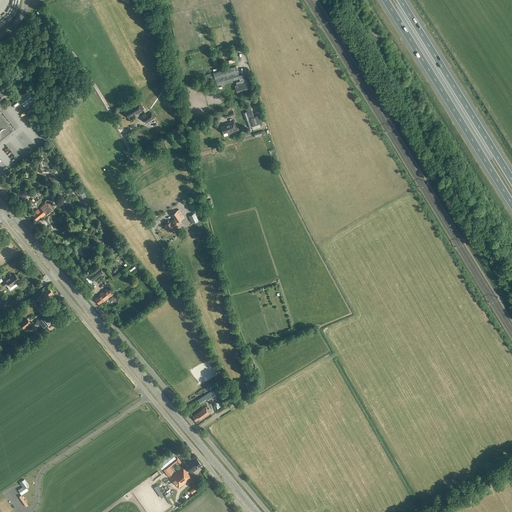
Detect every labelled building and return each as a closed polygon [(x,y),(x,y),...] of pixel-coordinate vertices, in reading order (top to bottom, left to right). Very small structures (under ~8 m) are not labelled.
[(236,66),(213,73),(216,86),(239,79),(240,81),(236,82),(237,85),(235,85),(236,91),(249,87),(248,81),(250,80),(248,72),(242,74),(242,75),(239,76),(236,66)] [(129,108),(124,111),(128,118),(136,113),(137,114),(144,109),(138,101),(129,107),(129,108)] [(246,112),(248,119),(251,127),(252,130),(260,127),(259,124),(261,123),(259,115),(253,117),(248,103),(246,104),(245,102),(243,103),(246,112)] [(223,113),(224,119),(234,115),(232,110),(223,113)] [(151,112),(148,114),(142,117),(146,123),(154,118),(151,112)] [(14,130),(0,113),(0,142),(1,141),(14,130)] [(226,123),(227,125),(220,127),(223,133),(227,132),(227,133),(237,130),(234,121),(226,123)] [(82,185),(75,190),(83,202),(85,205),(92,200),(82,185)] [(46,191),(50,197),(55,193),(50,188),(46,191)] [(211,199),(204,201),(207,209),(213,208),(211,199)] [(35,211),(36,212),(32,215),(36,220),(41,216),(41,217),(45,214),(47,216),(54,210),(48,204),(49,203),(49,201),(48,200),(47,200),(45,201),(45,203),(35,211)] [(190,205),(192,212),(202,209),(199,202),(190,205)] [(170,221),(165,225),(170,232),(175,228),(182,223),(180,220),(184,217),(179,209),(171,215),(174,219),(171,222),(170,221)] [(87,276),(92,282),(103,273),(99,267),(87,276)] [(19,280),(15,274),(10,277),(9,277),(3,281),(6,286),(9,284),(11,286),(19,280)] [(51,293),(52,292),(49,288),(37,298),(43,305),(51,298),(50,297),(52,294),(51,293)] [(99,296),(95,299),(99,304),(103,302),(112,295),(106,288),(100,293),(100,294),(98,296),(99,296)] [(41,319),(38,322),(44,328),(46,327),(51,322),(53,321),(49,317),(48,318),(47,319),(46,317),(42,320),(41,319)] [(23,329),(30,323),(27,319),(20,324),(23,329)] [(50,330),(56,326),(53,322),(47,327),(50,330)] [(210,391),(197,399),(200,403),(207,399),(208,400),(214,396),(210,391)] [(202,410),(192,417),(195,421),(199,419),(199,420),(210,413),(206,407),(201,410),(202,410)] [(177,457),(162,469),(166,474),(167,473),(169,477),(178,488),(191,478),(182,466),(177,471),(176,472),(172,467),(177,463),(178,464),(181,462),(177,457)] [(189,460),(183,465),(190,473),(201,465),(197,459),(192,463),(189,460)] [(185,495),(188,500),(193,496),(189,492),(185,495)] [(6,497),(0,501),(0,502),(2,506),(1,507),(4,511),(9,511),(14,509),(6,497)]
